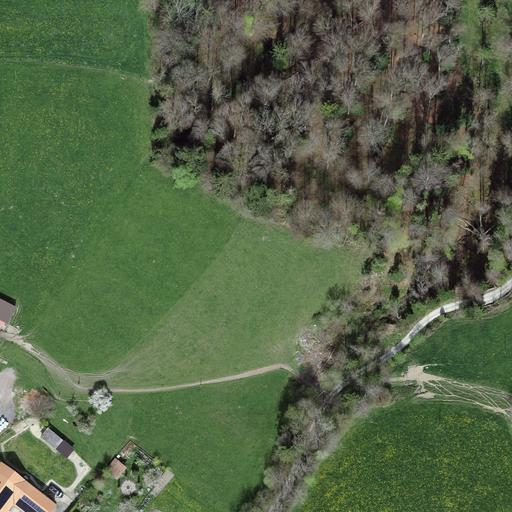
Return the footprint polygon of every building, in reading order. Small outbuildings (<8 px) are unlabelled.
[(0,317),(8,321),(15,302),(0,295),(0,317)] [(43,437),(57,448),(63,441),(49,430),(43,437)] [(123,469),(112,460),(103,472),(115,480),(123,469)] [(0,468),(0,511),(3,511),(26,483),(3,465),(0,468)] [(49,511),(55,506),(42,496),(35,504),(38,507),(34,511),(49,511)]
